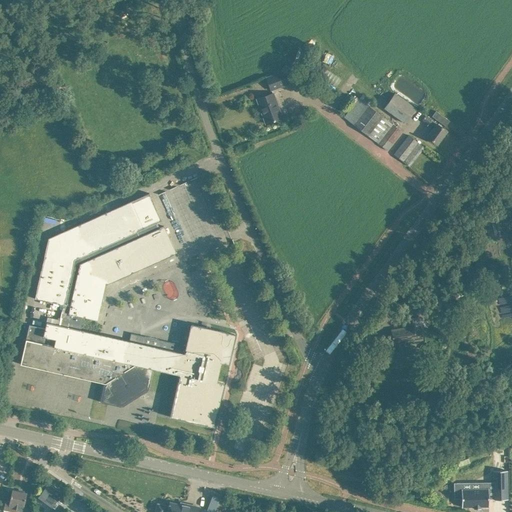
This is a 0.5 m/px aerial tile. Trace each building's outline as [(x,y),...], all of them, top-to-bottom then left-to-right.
[(353,74),(356,69),(347,63),(344,68),(353,74)] [(265,77),(266,79),(270,91),(288,84),(283,70),(265,77)] [(257,99),(260,108),(266,124),(275,120),(283,117),(274,93),(257,99)] [(416,109),(395,93),(384,108),(406,123),(416,109)] [(347,105),(351,108),(343,117),(387,151),(403,131),(369,106),(372,102),(362,94),(359,99),(354,95),(347,105)] [(450,121),(436,111),(432,116),(446,127),(450,121)] [(432,129),(426,137),(437,145),(447,131),(439,125),(425,115),(422,120),(428,124),(427,125),(431,128),(432,129)] [(416,141),(408,135),(394,153),(401,160),(409,166),(424,147),(416,141)] [(208,232),(227,224),(205,172),(196,176),(210,209),(200,213),(208,232)] [(186,181),(193,197),(201,194),(194,177),(186,181)] [(175,185),(183,203),(191,200),(184,182),(175,185)] [(166,190),(186,241),(194,238),(175,187),(166,190)] [(29,325),(20,364),(96,381),(104,383),(100,402),(107,403),(113,404),(122,407),(148,390),(153,369),(180,375),(178,381),(179,381),(171,417),(213,427),(223,383),(216,382),(220,362),(227,364),(234,334),(192,325),(187,346),(137,335),(131,333),(129,341),(80,330),(83,317),(97,320),(105,285),(176,253),(164,226),(159,228),(157,223),(162,220),(150,193),(131,201),(48,239),(35,299),(63,305),(59,325),(48,323),(47,329),(29,325)] [(190,219),(198,236),(206,233),(199,216),(190,219)] [(405,328),(391,330),(393,344),(395,344),(397,351),(400,351),(401,351),(400,343),(407,342),(422,339),(423,339),(419,316),(405,319),(406,325),(406,328),(405,328)] [(397,351),(390,353),(392,366),(402,365),(408,364),(415,362),(413,349),(401,351),(400,351),(397,351)] [(507,471),(493,471),(493,483),(494,499),(494,500),(507,500),(507,471)] [(52,507),(63,492),(49,482),(38,497),(52,507)] [(470,489),(461,489),(461,498),(461,507),(474,507),(481,507),(489,507),(489,499),(488,483),(469,483),(470,489)] [(9,502),(5,501),(3,510),(12,511),(30,511),(32,507),(24,505),(27,493),(12,490),(9,502)] [(155,511),(198,511),(199,507),(187,504),(186,506),(170,502),(169,507),(167,507),(168,506),(157,503),(155,511)] [(504,511),(505,504),(489,503),(488,511),(504,511)]
